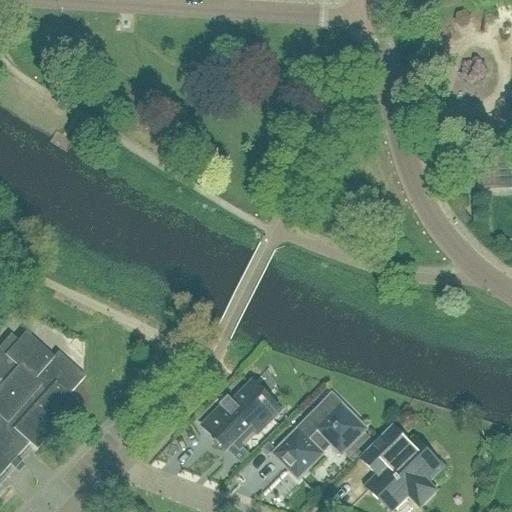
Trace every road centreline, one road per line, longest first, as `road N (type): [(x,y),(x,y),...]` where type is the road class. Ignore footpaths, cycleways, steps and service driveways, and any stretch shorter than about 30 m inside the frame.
road 1 (residential): [(368,18),(37,0)]
road 2 (residential): [(511,294),(482,276),(433,220),(402,153),(368,18)]
road 3 (residential): [(71,511),(115,467),(234,511)]
